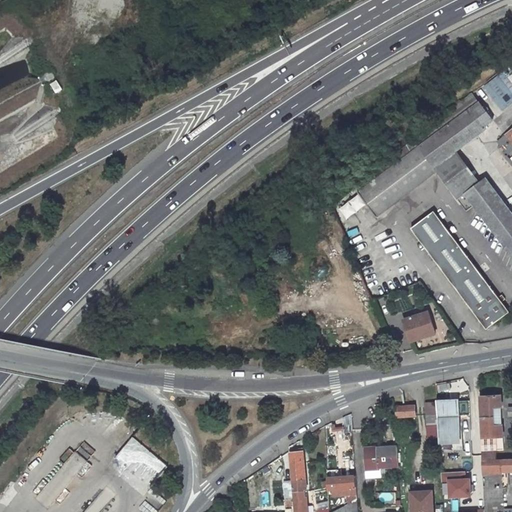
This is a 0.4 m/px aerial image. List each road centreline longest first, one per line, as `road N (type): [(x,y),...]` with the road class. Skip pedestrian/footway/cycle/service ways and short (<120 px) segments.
road 1 (motorway): [(0,372),(210,164),(350,69),(475,0)]
road 2 (motorway): [(349,31),(258,88),(131,188),(0,321)]
road 3 (motorway): [(349,31),(297,45),(0,207)]
road 4 (secondary): [(410,373),(244,387),(133,379)]
road 5 (secondary): [(186,511),(284,429),(410,373)]
road 6 (secondary): [(180,511),(191,456),(167,412),(133,379)]
road 7 (secondary): [(133,379),(0,355)]
